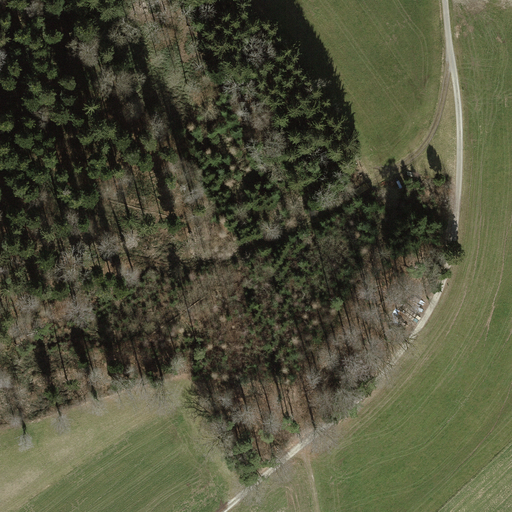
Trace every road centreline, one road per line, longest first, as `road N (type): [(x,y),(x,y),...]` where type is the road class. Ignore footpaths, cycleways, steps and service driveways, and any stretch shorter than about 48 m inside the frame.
road 1 (track): [(450,54),(460,169),(436,298),(371,388),(223,511)]
road 2 (track): [(450,54),(435,125),(399,167),(254,249),(194,264),(156,259)]
